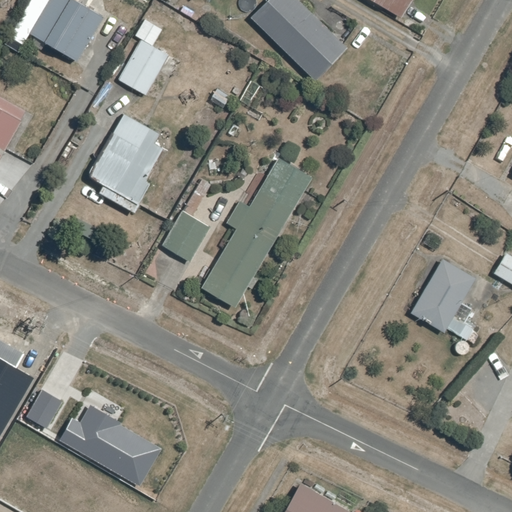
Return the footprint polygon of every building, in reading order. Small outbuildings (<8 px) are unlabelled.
[(104,19),(75,0),(49,0),(31,28),(78,58),(104,19)] [(349,47),(301,0),(267,0),(252,15),(317,79),(349,47)] [(410,0),(374,0),(401,16),(410,0)] [(164,27),(146,17),(136,35),(141,38),(129,60),(125,57),(117,72),(122,74),(120,78),(148,93),(170,53),(154,44),(164,27)] [(0,160),(27,110),(0,95),(0,160)] [(167,136),(119,115),(92,177),(104,182),(99,193),(140,210),(152,182),(149,180),(167,136)] [(203,285),(237,305),(312,177),(279,158),(253,200),(245,195),(229,222),(238,227),(203,285)] [(164,244),(192,262),(213,227),(186,210),(164,244)] [(495,275),(511,284),(511,258),(506,255),(495,275)] [(442,259),(411,312),(444,332),(475,278),(442,259)] [(50,438),(59,422),(46,414),(36,430),(50,438)] [(363,511),(358,509),(355,511),(352,511),(302,482),(283,511),(363,511)]
